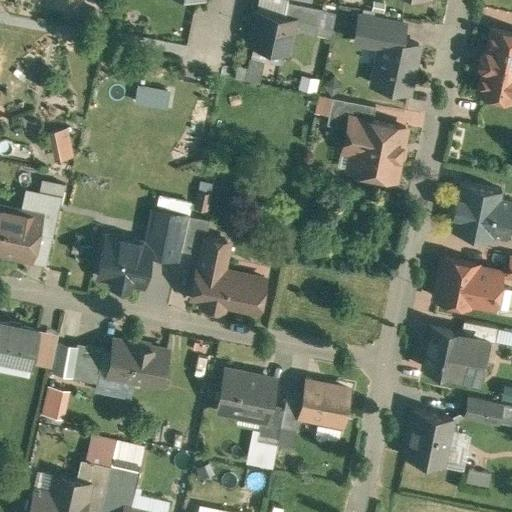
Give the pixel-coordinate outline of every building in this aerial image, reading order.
[(322,8),(287,1),(284,16),(294,19),(292,29),(317,34),(322,8)] [(284,16),(256,11),(249,42),(288,50),(292,29),(294,19),(284,16)] [(398,19),(359,12),(354,33),(381,38),(381,36),(394,39),(398,19)] [(511,32),(491,28),(487,50),(485,50),(480,53),(478,62),(481,67),(483,68),(478,91),(511,98),(511,96),(511,32)] [(394,39),(381,36),(381,38),(371,83),(409,91),(419,44),(394,39)] [(164,106),(168,88),(136,82),(133,100),(164,106)] [(316,94),(315,111),(327,112),(329,96),(316,94)] [(375,105),(332,97),(326,124),(347,128),(349,116),(372,120),(375,105)] [(372,120),(349,116),(347,128),(343,145),(357,148),(353,170),(395,179),(406,127),(372,120)] [(46,130),(54,159),(73,154),(66,125),(46,130)] [(491,191),(459,184),(451,224),(483,231),(508,237),(509,232),(511,216),(511,209),(488,205),(491,191)] [(62,194),(40,190),(35,212),(34,214),(41,215),(37,230),(53,233),(62,194)] [(35,212),(0,204),(0,251),(31,258),(37,230),(41,215),(34,214),(35,212)] [(149,206),(143,242),(145,243),(144,250),(174,256),(181,212),(149,206)] [(209,219),(189,215),(180,250),(200,254),(202,254),(205,235),(209,219)] [(143,242),(98,234),(91,275),(105,278),(104,282),(127,286),(127,282),(138,283),(144,250),(145,243),(143,242)] [(246,273),(219,268),(225,239),(205,235),(202,254),(200,254),(198,264),(197,263),(190,297),(202,299),(201,304),(223,309),(224,304),(257,311),(263,283),(245,279),(246,273)] [(477,264),(444,257),(441,273),(438,274),(436,282),(438,284),(435,298),(468,304),(469,302),(486,305),(486,304),(489,292),(491,292),(497,288),(498,286),(501,272),(476,266),(477,264)] [(497,288),(491,292),(489,292),(486,304),(500,307),(503,305),(507,290),(505,287),(498,286),(497,288)] [(39,328),(0,320),(0,355),(32,362),(39,328)] [(461,332),(430,326),(422,366),(454,373),(476,377),(484,339),(484,337),(470,334),(472,322),(464,320),(461,332)] [(498,327),(472,322),(470,334),(484,337),(484,339),(495,342),(498,327)] [(167,349),(114,338),(107,374),(160,384),(167,349)] [(56,342),(50,371),(59,372),(64,343),(56,342)] [(104,347),(77,342),(70,377),(98,382),(104,347)] [(270,378),(225,369),(217,409),(261,418),(261,414),(263,414),(265,404),(270,378)] [(348,388),(305,380),(303,394),(299,414),(300,414),(319,418),(342,422),(348,388)] [(39,413),(62,418),(69,389),(46,383),(39,413)] [(511,401),(511,386),(500,386),(499,400),(511,401)] [(303,394),(287,391),(283,408),(280,425),(298,428),(300,414),(299,414),(303,394)] [(502,405),(467,397),(464,415),(499,423),(502,405)] [(283,408),(265,404),(263,414),(261,414),(261,418),(256,438),(277,443),(280,425),(283,408)] [(453,417),(413,409),(409,428),(411,428),(405,455),(404,454),(404,456),(443,464),(453,417)] [(342,422),(319,418),(316,435),(318,439),(322,439),(325,437),(334,439),(339,436),(342,422)] [(110,465),(80,458),(76,479),(89,482),(83,508),(100,511),(110,465)] [(139,471),(110,465),(100,511),(99,511),(123,511),(125,506),(130,508),(139,471)] [(245,468),(243,490),(265,492),(267,470),(245,468)] [(466,479),(486,485),(489,474),(469,468),(466,479)] [(58,493),(35,488),(29,511),(82,511),(83,508),(89,482),(76,479),(62,476),(58,493)]
